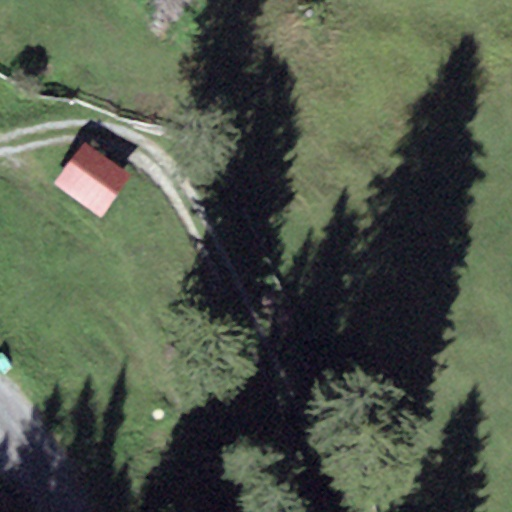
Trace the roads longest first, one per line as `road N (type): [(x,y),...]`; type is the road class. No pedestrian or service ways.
road 1 (track): [(0,149),(66,130),(119,138),(181,189),(310,455),(320,511)]
road 2 (track): [(0,401),(26,432),(62,511)]
